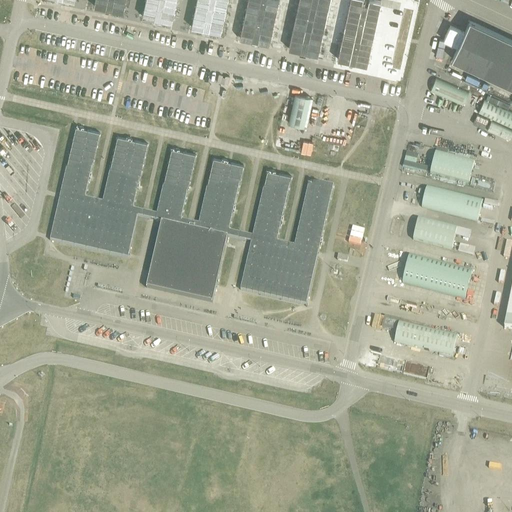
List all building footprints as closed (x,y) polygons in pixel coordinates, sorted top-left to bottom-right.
[(61,0),(114,10),(116,0),(61,0)] [(225,37),(296,50),(301,22),(325,26),(326,20),(303,16),(306,0),(140,0),(137,17),(197,28),(202,1),(231,6),(225,37)] [(330,0),(319,57),(390,71),(402,12),(341,0),(330,0)] [(511,40),(470,21),(452,60),(511,88),(511,40)] [(442,56),(445,41),(439,40),(436,54),(442,56)] [(436,77),(430,90),(463,106),(469,91),(436,77)] [(304,126),(310,98),(294,94),(288,123),(304,126)] [(511,110),(485,99),(479,113),(511,128),(511,125),(511,110)] [(511,129),(492,120),(488,130),(509,140),(511,134),(511,129)] [(277,242),(292,176),(267,171),(252,236),(228,231),(244,165),(213,159),(198,224),(182,220),(196,154),(171,148),(157,215),(133,209),(148,143),(117,137),(103,202),(85,198),(100,132),(76,127),(50,241),(128,259),(137,217),(161,222),(146,288),(212,303),(228,238),(251,243),(240,291),(306,306),(333,186),(309,180),(294,245),(277,242)] [(277,147),(300,152),(302,144),(306,145),(304,153),(311,154),(313,142),(280,135),(277,147)] [(435,153),(430,175),(470,185),(476,163),(435,153)] [(428,167),(416,164),(418,157),(407,154),(403,166),(415,170),(414,173),(426,177),(428,167)] [(483,201),(427,187),(422,208),(478,222),(483,201)] [(458,229),(419,219),(413,242),(453,251),(458,229)] [(469,238),(471,233),(461,230),(459,235),(469,238)] [(461,245),(459,251),(473,256),(475,249),(461,245)] [(475,271),(413,254),(405,284),(467,301),(475,271)] [(394,343),(452,357),(457,336),(400,322),(394,343)]
